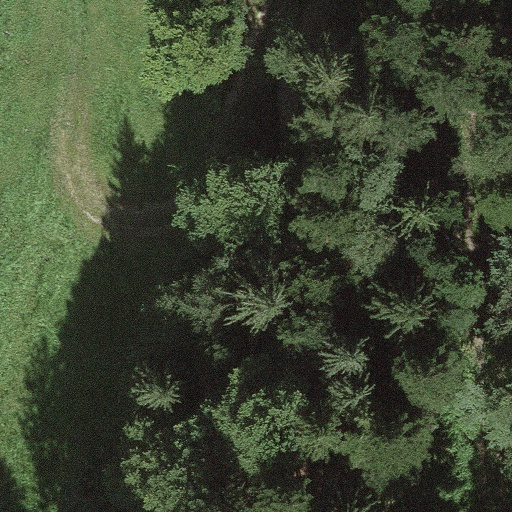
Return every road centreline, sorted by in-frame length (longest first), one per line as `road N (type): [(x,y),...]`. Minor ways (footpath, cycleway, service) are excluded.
road 1 (track): [(281,0),(218,176),(191,210),(132,227),(89,208),(75,187),(69,156),(87,0)]
road 2 (track): [(505,511),(481,207),(499,0)]
